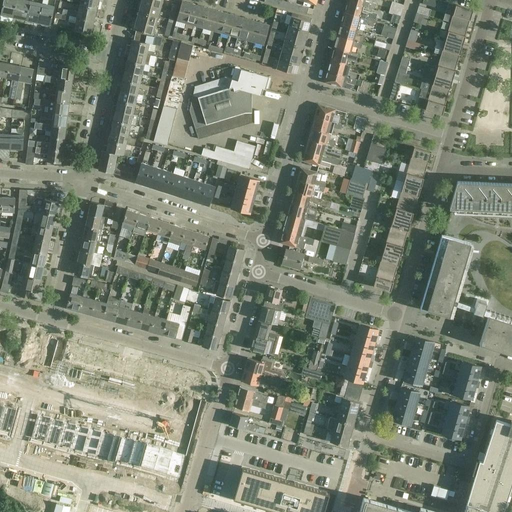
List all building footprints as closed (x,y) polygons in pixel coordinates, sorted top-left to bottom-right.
[(16,0),(3,0),(1,14),(13,17),(16,0)] [(29,0),(27,0),(16,0),(13,17),(25,20),(29,0)] [(42,3),(29,0),(25,20),(38,22),(42,3)] [(97,0),(80,0),(79,5),(98,9),(100,1),(98,1),(97,0)] [(182,0),(179,10),(177,20),(186,22),(191,3),(182,0)] [(281,0),(264,0),(264,2),(306,14),(308,8),(281,0)] [(365,0),(347,0),(347,1),(364,5),(368,7),(375,9),(376,3),(365,0)] [(368,7),(364,5),(347,1),(344,12),(375,20),(375,21),(377,13),(370,11),(370,13),(366,12),(368,7)] [(389,13),(392,14),(400,16),(403,5),(392,1),(389,13)] [(160,8),(141,2),(139,11),(158,16),(160,8)] [(54,6),(42,3),(38,22),(50,25),(54,6)] [(200,5),(191,3),(186,22),(195,25),(200,5)] [(98,9),(79,5),(78,12),(63,9),(62,14),(93,21),(94,16),(96,17),(98,9)] [(208,8),(200,5),(195,25),(203,27),(208,8)] [(431,9),(418,5),(416,12),(429,16),(431,9)] [(472,9),(456,5),(451,22),(467,27),(472,9)] [(217,10),(208,8),(203,27),(212,29),(217,10)] [(226,13),(217,10),(212,29),(220,32),(226,13)] [(158,16),(139,11),(136,20),(156,25),(158,16)] [(375,20),(344,12),(341,24),(357,29),(363,30),(364,24),(373,26),(375,20)] [(413,22),(426,26),(429,16),(416,12),(413,22)] [(235,15),(226,13),(220,32),(229,34),(235,15)] [(93,21),(62,14),(61,19),(76,22),(74,30),(93,34),(94,25),(92,25),(93,21)] [(392,14),(390,21),(398,23),(400,16),(392,14)] [(243,18),(235,15),(229,34),(238,37),(243,18)] [(291,16),(289,24),(308,30),(311,21),(297,17),(291,16)] [(252,20),(243,18),(238,37),(246,39),(252,20)] [(156,25),(136,20),(134,29),(136,29),(148,33),(153,34),(156,25)] [(260,22),(252,20),(246,39),(255,41),(260,22)] [(269,25),(260,22),(255,41),(264,44),(269,25)] [(467,27),(451,22),(446,40),(462,44),(467,27)] [(308,30),(289,24),(286,33),(306,38),(308,30)] [(357,29),(341,24),(338,35),(362,42),(362,43),(371,45),(372,41),(363,38),(363,36),(356,34),(357,29)] [(148,33),(136,29),(134,40),(152,44),(154,36),(148,35),(148,33)] [(418,31),(411,29),(407,39),(415,42),(418,31)] [(387,30),(385,36),(393,39),(395,33),(387,30)] [(306,38),(286,33),(284,41),(303,47),(306,38)] [(362,42),(338,35),(334,47),(351,52),(352,45),(360,48),(362,43),(362,42)] [(134,40),(132,40),(130,45),(127,45),(126,49),(150,55),(153,56),(156,45),(152,44),(134,40)] [(181,42),(173,40),(168,59),(176,61),(177,57),(181,42)] [(462,44),(446,40),(441,57),(457,62),(462,44)] [(303,47),(284,41),(283,47),(279,46),(278,50),(282,51),(282,50),(301,56),(303,47)] [(193,45),(181,42),(177,57),(190,61),(193,45)] [(247,50),(248,44),(233,42),(232,48),(247,50)] [(362,55),(351,52),(334,47),(331,59),(347,64),(349,58),(359,61),(360,57),(362,57),(362,55)] [(150,55),(126,49),(125,53),(128,54),(127,60),(145,64),(148,65),(150,55)] [(282,50),(282,51),(279,59),(299,64),(301,56),(282,50)] [(402,55),(400,63),(407,66),(410,58),(402,55)] [(175,63),(188,67),(190,61),(177,57),(176,61),(175,63)] [(457,62),(441,57),(436,74),(452,79),(457,62)] [(299,64),(279,59),(277,68),(296,74),(299,64)] [(347,64),(331,59),(328,71),(353,78),(358,79),(360,73),(348,70),(350,64),(347,64)] [(145,64),(127,60),(126,66),(122,65),(121,69),(142,74),(147,75),(148,71),(143,70),(145,64)] [(10,64),(0,61),(0,102),(1,103),(3,98),(0,97),(0,80),(1,77),(6,78),(10,64)] [(48,64),(38,62),(37,74),(46,75),(48,64)] [(175,63),(174,69),(186,73),(188,67),(175,63)] [(407,66),(400,63),(397,71),(405,73),(407,66)] [(21,66),(10,64),(6,78),(12,79),(8,97),(14,99),(15,98),(21,66)] [(60,65),(59,72),(53,71),(52,76),(58,77),(72,79),(74,67),(60,65)] [(33,69),(21,66),(15,98),(20,99),(23,87),(22,87),(23,81),(30,83),(31,78),(33,69)] [(259,74),(241,69),(235,67),(231,79),(232,79),(230,87),(236,85),(236,86),(245,83),(263,88),(265,89),(266,87),(267,88),(269,81),(267,81),(269,76),(259,74)] [(142,74),(121,69),(120,73),(124,74),(122,80),(140,84),(142,74)] [(186,73),(174,69),(172,75),(185,79),(186,73)] [(353,78),(328,71),(325,80),(326,82),(350,89),(351,86),(353,87),(354,84),(351,83),(353,78)] [(374,82),(373,84),(370,94),(377,96),(380,87),(384,75),(377,73),(374,82)] [(452,79),(436,74),(431,91),(446,96),(452,79)] [(58,77),(52,76),(46,75),(45,81),(52,82),(58,83),(57,89),(71,91),(72,79),(58,77)] [(185,79),(172,75),(171,81),(183,85),(185,79)] [(227,77),(222,79),(225,89),(230,87),(232,79),(227,77)] [(225,89),(222,79),(215,81),(218,91),(225,89)] [(140,84),(122,80),(121,86),(118,85),(117,89),(143,96),(145,96),(146,91),(139,89),(140,84)] [(183,85),(171,81),(169,87),(182,91),(183,85)] [(218,91),(215,81),(208,83),(211,93),(218,91)] [(361,86),(359,86),(357,91),(367,93),(370,83),(362,81),(361,86)] [(236,86),(236,85),(230,87),(225,89),(218,91),(211,93),(204,95),(198,97),(195,87),(190,109),(201,106),(203,112),(204,118),(206,123),(212,121),(218,120),(224,118),(230,116),(236,114),(242,113),(248,111),(251,123),(251,92),(261,94),(263,88),(245,83),(236,86)] [(211,93),(208,83),(202,85),(204,95),(211,93)] [(204,95),(202,85),(195,87),(198,97),(204,95)] [(182,91),(169,87),(168,93),(180,97),(182,91)] [(71,91),(57,89),(56,95),(49,95),(49,100),(69,103),(71,91)] [(143,96),(117,89),(116,93),(119,94),(118,100),(135,104),(136,99),(142,101),(143,96)] [(446,96),(431,91),(425,109),(441,114),(446,96)] [(180,97),(168,93),(166,99),(179,103),(180,97)] [(49,100),(43,99),(42,105),(48,106),(48,112),(53,113),(68,115),(69,103),(49,100)] [(179,103),(166,99),(165,105),(177,108),(179,103)] [(135,104),(118,100),(116,106),(113,105),(112,109),(138,115),(139,116),(140,111),(134,109),(135,104)] [(177,108),(165,105),(163,111),(176,114),(177,108)] [(346,112),(320,105),(318,106),(315,116),(339,123),(341,117),(344,118),(346,112)] [(189,110),(191,115),(203,112),(201,106),(190,109),(189,110)] [(12,109),(0,107),(0,114),(0,116),(12,117),(12,109)] [(28,111),(12,109),(12,117),(24,118),(28,114),(28,111)] [(138,115),(112,109),(111,114),(114,114),(113,120),(130,124),(135,126),(138,115)] [(176,114),(163,111),(162,117),(174,120),(176,114)] [(248,111),(242,113),(245,124),(251,123),(248,111)] [(191,115),(193,121),(204,118),(203,112),(191,115)] [(68,115),(53,113),(53,120),(47,119),(47,118),(40,117),(40,121),(31,120),(31,122),(35,123),(66,127),(68,115)] [(245,124),(242,113),(236,114),(239,126),(245,124)] [(239,126),(236,114),(230,116),(233,128),(239,126)] [(233,128),(230,116),(224,118),(228,130),(233,128)] [(342,124),(339,123),(315,116),(312,128),(328,132),(329,126),(341,129),(342,124)] [(354,127),(362,130),(363,130),(366,118),(358,116),(354,127)] [(174,120),(162,117),(160,123),(173,126),(174,120)] [(193,121),(195,127),(206,123),(204,118),(193,121)] [(228,130),(224,118),(218,120),(222,131),(228,130)] [(275,134),(276,118),(271,118),(269,133),(261,132),(260,138),(268,139),(269,133),(275,134)] [(130,124),(113,120),(112,126),(108,125),(107,129),(128,134),(130,124)] [(222,131),(218,120),(212,121),(216,133),(222,131)] [(216,133),(212,121),(206,123),(208,129),(210,135),(216,133)] [(281,138),(284,123),(278,122),(275,137),(281,138)] [(66,127),(35,123),(34,128),(45,130),(45,129),(51,129),(50,137),(64,139),(66,127)] [(173,126),(160,123),(159,129),(171,132),(173,126)] [(196,132),(208,129),(206,123),(195,127),(196,132)] [(23,128),(17,128),(17,132),(11,132),(11,135),(10,148),(22,149),(23,135),(23,128)] [(328,132),(312,128),(309,139),(325,144),(336,147),(337,141),(326,138),(328,132)] [(128,134),(107,129),(106,134),(110,134),(108,140),(126,144),(128,134)] [(171,132),(159,129),(157,135),(170,138),(171,132)] [(198,138),(210,135),(208,129),(196,132),(198,138)] [(11,135),(0,134),(0,147),(10,148),(11,135)] [(170,138),(157,135),(156,141),(168,144),(170,138)] [(64,139),(50,137),(49,143),(37,141),(36,147),(63,150),(64,139)] [(325,144),(309,139),(306,150),(339,160),(341,154),(323,149),(325,144)] [(350,151),(356,153),(359,141),(356,140),(353,139),(350,151)] [(126,144),(108,140),(107,146),(104,145),(102,150),(117,153),(123,155),(123,154),(130,156),(131,151),(125,149),(126,144)] [(237,140),(234,151),(233,152),(240,154),(243,142),(237,140)] [(243,142),(240,154),(246,155),(249,144),(243,142)] [(249,144),(246,155),(252,157),(255,146),(249,144)] [(386,148),(370,144),(368,153),(383,157),(386,148)] [(28,146),(27,154),(25,164),(33,165),(34,158),(34,152),(48,154),(47,161),(61,162),(63,150),(36,147),(28,146)] [(216,146),(214,151),(212,158),(218,159),(222,147),(216,146)] [(222,147),(218,159),(224,161),(228,149),(222,147)] [(430,151),(414,147),(409,164),(425,169),(430,151)] [(203,148),(201,155),(212,158),(214,151),(203,148)] [(228,149),(224,161),(230,163),(233,152),(234,151),(228,149)] [(102,150),(98,170),(105,171),(106,171),(113,173),(131,178),(134,169),(115,163),(117,153),(102,150)] [(339,160),(306,150),(303,160),(319,164),(320,160),(338,165),(339,160)] [(249,168),(252,157),(246,155),(240,154),(233,152),(230,163),(249,168)] [(383,157),(368,153),(366,159),(381,164),(383,157)] [(142,163),(136,181),(146,185),(152,166),(142,163)] [(425,169),(409,164),(404,182),(420,186),(425,169)] [(219,165),(218,166),(216,175),(224,177),(226,167),(219,165)] [(152,166),(146,185),(157,188),(163,169),(152,166)] [(372,170),(364,167),(362,171),(360,180),(369,183),(372,170)] [(298,178),(297,179),(325,187),(326,182),(320,181),(322,173),(316,172),(310,170),(301,168),(298,178)] [(326,168),(324,174),(347,180),(349,172),(337,169),(336,171),(326,168)] [(163,169),(157,188),(167,191),(173,173),(163,169)] [(173,173),(167,191),(177,195),(183,176),(173,173)] [(240,175),(237,186),(256,191),(259,180),(240,175)] [(183,176),(177,195),(188,198),(193,179),(183,176)] [(193,179),(188,198),(198,201),(204,183),(193,179)] [(325,187),(297,179),(294,191),(310,196),(312,189),(323,192),(325,187)] [(364,184),(350,180),(346,193),(353,195),(362,198),(366,186),(364,184)] [(449,208),(511,210),(511,183),(457,181),(449,208)] [(420,186),(404,182),(399,199),(415,203),(420,186)] [(204,183),(198,201),(208,205),(214,186),(204,183)] [(237,186),(234,196),(253,201),(256,191),(237,186)] [(19,189),(19,199),(18,211),(24,211),(26,211),(27,200),(27,190),(19,189)] [(321,199),(310,196),(294,191),(291,202),(307,207),(308,202),(330,207),(332,202),(321,199)] [(362,198),(353,195),(350,207),(361,210),(364,199),(362,198)] [(234,196),(231,207),(250,212),(253,201),(234,196)] [(15,198),(2,197),(1,210),(14,211),(15,198)] [(44,199),(43,207),(35,205),(34,211),(41,212),(55,215),(58,202),(44,199)] [(415,203),(399,199),(394,216),(410,221),(415,203)] [(104,204),(91,201),(88,214),(101,217),(101,216),(104,204)] [(307,207),(291,202),(287,214),(314,221),(316,215),(305,213),(307,207)] [(116,206),(114,216),(113,220),(119,221),(122,207),(116,206)] [(139,213),(127,209),(123,222),(121,228),(128,230),(125,237),(126,237),(131,239),(133,232),(139,213)] [(55,215),(41,212),(38,225),(52,228),(55,215)] [(150,217),(139,213),(133,232),(144,236),(146,230),(150,217)] [(101,217),(88,214),(86,225),(102,229),(105,217),(101,216),(101,217)] [(314,221),(287,214),(283,230),(300,235),(303,225),(323,230),(320,240),(336,245),(350,249),(355,233),(354,232),(338,228),(314,221)] [(410,221),(394,216),(389,233),(405,238),(410,221)] [(162,221),(150,217),(146,230),(158,233),(162,221)] [(22,221),(17,220),(14,232),(19,234),(22,221)] [(158,233),(156,239),(168,244),(169,241),(174,225),(174,224),(162,221),(158,233)] [(356,227),(340,222),(338,228),(354,232),(356,227)] [(52,228),(38,225),(35,238),(49,241),(52,228)] [(102,229),(86,225),(83,237),(100,242),(102,229)] [(185,228),(174,225),(169,241),(180,245),(181,241),(185,228)] [(197,232),(185,228),(181,241),(187,243),(185,250),(191,252),(193,245),(197,232)] [(300,235),(283,230),(279,242),(311,251),(312,245),(306,243),(307,237),(300,235)] [(19,234),(14,232),(11,245),(17,247),(19,234)] [(209,236),(197,232),(193,245),(205,249),(209,236)] [(405,238),(389,233),(384,251),(400,255),(405,238)] [(420,307),(449,316),(471,243),(443,235),(441,234),(420,307)] [(100,242),(83,237),(80,249),(97,253),(100,242)] [(219,239),(213,237),(208,253),(214,255),(219,239)] [(49,241),(35,238),(33,250),(46,253),(49,241)] [(17,247),(11,245),(9,258),(14,259),(17,247)] [(244,249),(230,245),(226,258),(241,262),(244,249)] [(350,249),(336,245),(332,260),(346,264),(350,249)] [(97,253),(80,249),(77,261),(94,265),(98,264),(100,257),(97,254),(97,253)] [(282,263),(290,265),(290,263),(300,266),(299,268),(300,268),(304,254),(286,249),(282,263)] [(46,253),(33,250),(31,257),(24,256),(23,261),(29,263),(43,266),(46,253)] [(127,253),(116,250),(114,257),(125,261),(127,253)] [(400,255),(384,251),(379,268),(394,273),(400,255)] [(137,256),(127,253),(125,261),(135,264),(137,256)] [(137,256),(135,264),(147,268),(150,259),(138,255),(137,256)] [(322,265),(324,260),(310,255),(308,261),(322,265)] [(241,262),(226,258),(223,269),(238,273),(241,262)] [(150,259),(147,268),(158,271),(161,262),(150,259)] [(94,265),(77,261),(74,274),(87,277),(91,277),(94,265)] [(158,271),(157,273),(169,277),(173,266),(161,262),(158,271)] [(43,266),(29,263),(28,269),(22,268),(21,274),(25,275),(41,279),(43,266)] [(129,270),(118,266),(116,272),(127,276),(129,270)] [(173,266),(169,277),(181,281),(184,271),(185,270),(173,266)] [(394,273),(379,268),(374,286),(389,290),(394,273)] [(238,273),(223,269),(220,282),(234,286),(238,273)] [(12,271),(6,270),(3,281),(0,291),(8,293),(14,272),(12,271)] [(141,274),(129,270),(127,276),(139,280),(141,274)] [(184,271),(181,281),(195,286),(199,275),(184,271)] [(153,277),(141,274),(139,280),(151,284),(153,277)] [(41,279),(25,275),(20,296),(29,298),(31,290),(38,292),(41,279)] [(85,287),(87,280),(74,276),(72,284),(85,287)] [(164,281),(153,277),(151,284),(163,288),(164,281)] [(208,278),(202,277),(200,284),(206,286),(208,278)] [(234,286),(220,282),(216,280),(212,293),(231,298),(234,286)] [(175,285),(164,281),(163,288),(173,291),(175,285)] [(178,285),(173,298),(179,300),(183,287),(178,285)] [(282,289),(269,285),(265,299),(264,305),(282,310),(284,304),(278,303),(282,289)] [(83,296),(71,293),(67,308),(79,311),(83,296)] [(95,300),(83,296),(79,311),(91,314),(95,300)] [(230,301),(215,297),(211,296),(210,296),(209,301),(210,302),(208,308),(212,309),(227,313),(230,301)] [(120,301),(109,297),(107,303),(103,318),(115,321),(119,306),(120,301)] [(301,309),(300,315),(305,317),(315,320),(322,322),(330,324),(335,305),(311,297),(307,311),(301,309)] [(107,303),(95,300),(91,314),(103,318),(107,303)] [(183,305),(178,323),(167,320),(163,334),(181,339),(190,307),(183,305)] [(262,305),(258,319),(277,324),(278,318),(285,320),(287,312),(282,310),(264,305),(262,305)] [(131,310),(119,306),(115,321),(127,324),(131,310)] [(144,308),(143,313),(139,328),(151,331),(155,316),(148,314),(149,310),(144,308)] [(212,309),(210,315),(206,314),(204,320),(209,321),(223,325),(227,313),(212,309)] [(143,313),(131,310),(127,324),(139,328),(143,313)] [(511,322),(488,314),(485,325),(484,325),(484,326),(485,326),(479,343),(511,353),(511,322)] [(167,320),(155,316),(151,331),(163,334),(167,320)] [(314,327),(311,335),(318,337),(325,339),(330,324),(322,322),(315,320),(313,327),(314,327)] [(209,321),(207,328),(203,327),(202,332),(220,337),(223,325),(209,321)] [(254,336),(250,348),(273,354),(279,335),(269,332),(271,324),(258,321),(254,336)] [(359,324),(356,334),(375,340),(378,329),(359,324)] [(8,327),(3,345),(13,348),(18,330),(8,327)] [(194,330),(188,328),(184,340),(191,342),(194,330)] [(28,333),(18,330),(13,348),(23,350),(28,333)] [(201,331),(198,344),(217,349),(220,337),(202,332),(201,331)] [(38,335),(28,333),(23,350),(33,353),(38,335)] [(356,334),(353,345),(372,350),(375,340),(356,334)] [(415,336),(412,347),(430,352),(434,342),(415,336)] [(57,341),(53,359),(63,361),(68,344),(57,341)] [(68,344),(63,361),(73,364),(78,346),(68,344)] [(353,345),(350,355),(369,361),(372,350),(353,345)] [(78,346),(73,364),(83,367),(87,349),(78,346)] [(412,347),(409,358),(428,363),(430,352),(412,347)] [(87,349),(83,367),(92,370),(97,352),(87,349)] [(97,352),(92,370),(102,372),(107,355),(97,352)] [(107,355),(102,372),(112,375),(117,357),(107,355)] [(350,355),(347,366),(366,371),(369,361),(350,355)] [(117,357),(112,375),(122,378),(127,360),(117,357)] [(248,358),(245,369),(284,380),(285,375),(284,372),(270,369),(272,361),(261,358),(261,361),(257,360),(248,358)] [(409,358),(406,368),(425,373),(428,363),(409,358)] [(462,361),(459,372),(478,377),(481,366),(462,361)] [(137,363),(132,381),(142,383),(147,366),(137,363)] [(147,366),(142,383),(152,386),(157,369),(147,366)] [(347,366),(344,376),(362,382),(366,371),(347,366)] [(310,368),(308,375),(321,379),(323,372),(317,370),(310,368)] [(406,368),(403,379),(422,384),(425,373),(406,368)] [(157,369),(152,386),(162,389),(167,371),(157,369)] [(244,369),(241,380),(251,383),(258,385),(261,386),(263,380),(280,385),(281,383),(285,384),(286,380),(284,380),(245,369),(244,369)] [(167,371),(162,389),(172,392),(177,374),(167,371)] [(459,372),(456,382),(475,387),(478,377),(459,372)] [(177,374),(172,392),(182,394),(187,377),(177,374)] [(187,377),(182,394),(191,397),(196,379),(187,377)] [(196,379),(191,397),(202,400),(207,382),(196,379)] [(350,380),(344,379),(339,396),(345,397),(346,392),(348,386),(350,380)] [(365,385),(350,380),(348,386),(364,391),(365,385)] [(456,382),(453,393),(472,398),(475,387),(456,382)] [(239,387),(237,394),(266,402),(268,397),(262,395),(263,393),(240,386),(239,387)] [(364,391),(348,386),(346,392),(362,396),(364,391)] [(401,386),(398,397),(416,402),(419,392),(401,386)] [(313,388),(310,397),(311,397),(311,398),(318,400),(321,390),(313,388)] [(362,396),(346,392),(345,397),(361,402),(362,396)] [(237,394),(234,406),(249,410),(251,404),(265,408),(266,402),(237,394)] [(280,395),(277,405),(283,407),(285,400),(286,397),(280,395)] [(345,397),(339,396),(336,395),(334,402),(337,402),(336,407),(356,413),(358,406),(359,407),(361,402),(345,397)] [(398,397),(395,408),(413,413),(416,402),(398,397)] [(291,402),(285,400),(283,407),(282,407),(288,409),(289,409),(291,402)] [(451,400),(448,411),(466,417),(469,406),(451,400)] [(306,407),(291,402),(289,409),(288,409),(288,411),(303,416),(306,407)] [(0,429),(11,432),(17,409),(0,404),(0,429)] [(274,405),(270,417),(269,422),(282,426),(283,420),(285,421),(288,411),(288,409),(282,407),(283,407),(277,405),(274,405)] [(356,413),(336,407),(335,411),(338,412),(336,419),(354,424),(356,419),(355,419),(356,413)] [(395,408),(392,418),(410,424),(413,413),(395,408)] [(448,411),(445,422),(463,427),(466,417),(448,411)] [(248,417),(232,412),(229,424),(255,432),(256,428),(258,429),(259,426),(247,422),(248,417)] [(37,414),(31,438),(107,459),(106,461),(115,464),(116,462),(180,479),(186,456),(122,438),(123,438),(114,435),(114,436),(37,414)] [(354,424),(336,419),(330,417),(327,428),(330,429),(350,435),(352,428),(353,429),(354,424)] [(502,511),(511,482),(511,420),(510,424),(496,420),(482,461),(479,460),(473,482),(463,511),(437,511),(407,503),(405,509),(363,497),(359,511),(355,509),(354,511),(502,511)] [(445,422),(442,433),(460,438),(463,427),(445,422)] [(314,425),(311,424),(306,423),(303,433),(311,436),(314,425)] [(350,435),(330,429),(329,433),(332,434),(330,441),(348,446),(350,441),(348,441),(350,435)] [(242,467),(233,497),(283,511),(323,511),(329,493),(299,484),(287,480),(242,467)] [(434,485),(431,495),(447,499),(448,495),(450,490),(434,485)]
